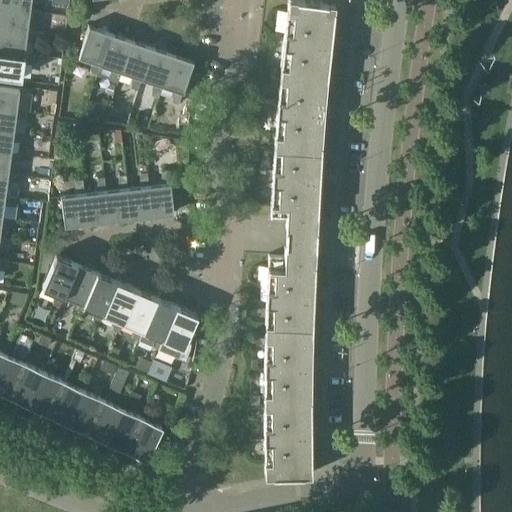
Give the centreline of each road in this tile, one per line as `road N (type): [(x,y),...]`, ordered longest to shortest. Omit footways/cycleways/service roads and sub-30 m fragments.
road 1 (residential): [(203,511),(196,444),(228,319),(217,150),(246,0)]
road 2 (residential): [(356,484),(399,0)]
road 3 (residential): [(356,484),(203,511)]
